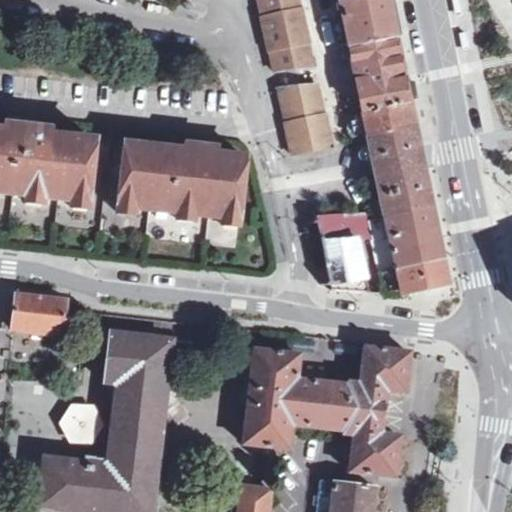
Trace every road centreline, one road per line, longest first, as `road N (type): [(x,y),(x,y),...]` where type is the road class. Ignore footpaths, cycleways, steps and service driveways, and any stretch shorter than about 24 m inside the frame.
road 1 (primary): [(493,333),(427,0)]
road 2 (unclassified): [(293,310),(0,273)]
road 3 (residential): [(0,99),(221,120),(261,114)]
road 4 (residential): [(14,0),(119,22),(232,26)]
road 5 (unclassified): [(493,333),(293,310)]
road 6 (residential): [(293,310),(299,261),(261,114)]
